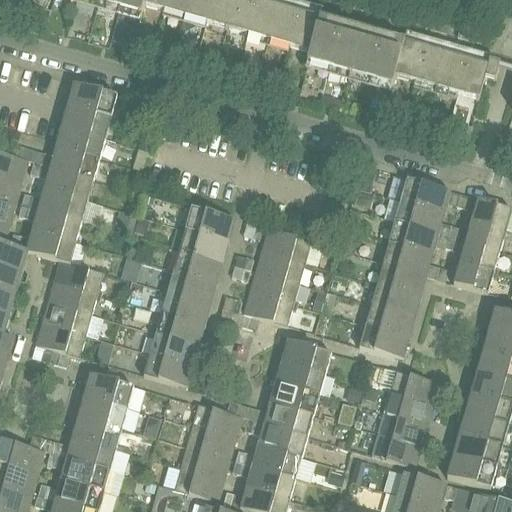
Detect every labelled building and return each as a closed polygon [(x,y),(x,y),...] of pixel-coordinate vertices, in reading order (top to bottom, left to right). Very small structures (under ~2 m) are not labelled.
[(395,80),(479,103),(485,80),(495,83),(499,66),(489,64),(490,60),(405,37),(403,44),(319,21),(322,11),(280,0),(76,0),(141,18),(144,9),(310,55),(307,65),(393,89),(395,80)] [(343,0),(342,6),(352,9),(354,0),(343,0)] [(365,0),(354,0),(352,9),(362,12),(365,0)] [(387,5),(376,2),(373,15),(384,18),(387,5)] [(21,4),(17,19),(26,21),(30,6),(21,4)] [(398,9),(387,5),(384,18),(394,21),(398,9)] [(31,7),(27,21),(37,24),(41,9),(31,7)] [(424,30),(435,33),(439,20),(428,17),(424,30)] [(450,23),(439,20),(435,33),(446,36),(450,23)] [(471,29),(460,26),(457,39),(467,42),(471,29)] [(482,32),(471,29),(467,42),(478,45),(482,32)] [(142,39),(139,50),(151,53),(154,42),(142,39)] [(113,117),(118,100),(78,89),(73,87),(67,109),(115,123),(116,118),(113,117)] [(105,143),(110,126),(114,127),(115,123),(67,109),(62,130),(105,143)] [(101,159),(105,143),(62,130),(56,150),(103,164),(104,160),(101,159)] [(16,149),(13,159),(23,162),(26,151),(16,149)] [(94,183),(98,168),(102,168),(103,164),(56,150),(55,155),(50,171),(94,183)] [(28,164),(32,165),(35,154),(26,151),(23,162),(28,164)] [(32,165),(34,166),(34,165),(41,167),(44,156),(35,154),(32,165)] [(0,155),(0,179),(22,186),(28,164),(23,162),(13,159),(0,155)] [(44,156),(41,167),(41,168),(50,171),(53,159),(44,156)] [(38,180),(41,168),(41,167),(34,165),(34,166),(30,178),(38,180)] [(41,168),(38,180),(46,182),(50,171),(41,168)] [(373,184),(376,174),(376,173),(362,169),(359,180),(373,184)] [(89,201),(94,183),(50,171),(44,193),(91,206),(91,205),(92,201),(89,201)] [(0,202),(16,207),(22,186),(0,179),(0,202)] [(440,192),(406,183),(393,179),(387,200),(401,204),(444,216),(450,195),(445,194),(440,192)] [(38,213),(82,226),(96,230),(103,209),(91,205),(91,206),(44,193),(38,213)] [(447,207),(455,209),(459,197),(450,195),(447,207)] [(373,200),(358,196),(354,207),(370,212),(373,200)] [(25,197),(22,208),(29,211),(32,200),(25,197)] [(469,200),(459,197),(455,209),(466,212),(469,200)] [(29,211),(38,213),(41,202),(32,200),(29,211)] [(0,202),(0,224),(10,228),(16,207),(0,202)] [(511,212),(478,203),(472,224),(505,234),(511,212)] [(340,225),(344,208),(331,204),(327,221),(340,225)] [(401,204),(395,225),(438,237),(444,216),(401,204)] [(18,219),(26,222),(29,211),(22,208),(18,219)] [(29,211),(26,222),(35,224),(38,213),(29,211)] [(191,212),(187,228),(183,228),(182,232),(229,245),(235,224),(191,212)] [(76,247),(82,226),(38,213),(32,234),(76,247)] [(137,218),(119,213),(114,235),(132,239),(134,232),(137,218)] [(360,221),(351,219),(347,233),(355,236),(360,221)] [(145,237),(149,224),(138,221),(134,234),(145,237)] [(0,247),(4,249),(5,248),(10,228),(0,224),(0,247)] [(472,224),(466,245),(499,254),(505,234),(472,224)] [(395,225),(389,245),(432,258),(438,237),(395,225)] [(243,239),(244,239),(252,241),(255,229),(246,226),(243,239)] [(438,237),(446,240),(450,228),(441,226),(438,237)] [(461,231),(450,228),(446,240),(457,243),(461,231)] [(260,243),(263,231),(255,229),(252,241),(260,243)] [(184,238),(179,254),(223,266),(229,245),(182,232),(181,237),(184,238)] [(311,245),(268,232),(262,254),(305,266),(311,245)] [(37,257),(56,262),(61,264),(70,267),(76,247),(32,234),(27,254),(28,254),(28,255),(33,256),(37,257)] [(443,250),(446,240),(438,237),(435,248),(443,250)] [(13,238),(10,249),(18,252),(21,240),(13,238)] [(18,252),(26,254),(30,242),(21,240),(18,252)] [(457,243),(446,240),(443,250),(454,253),(457,243)] [(389,245),(383,267),(426,279),(432,258),(389,245)] [(466,245),(460,266),(494,275),(499,254),(466,245)] [(10,249),(5,248),(4,249),(0,247),(0,270),(22,277),(28,255),(28,254),(27,254),(26,254),(18,252),(10,249)] [(339,275),(343,256),(330,253),(325,272),(339,275)] [(179,254),(175,270),(171,270),(170,273),(217,286),(223,266),(179,254)] [(262,254),(256,275),(299,287),(305,266),(262,254)] [(237,258),(234,268),(243,271),(246,260),(237,258)] [(125,260),(120,281),(136,285),(142,265),(125,260)] [(251,274),(254,263),(246,260),(243,271),(251,274)] [(99,294),(103,278),(104,277),(70,267),(61,264),(54,286),(101,299),(102,295),(99,294)] [(454,287),(488,297),(494,275),(460,266),(454,287)] [(383,267),(377,286),(421,298),(424,285),(426,279),(383,267)] [(240,283),(243,271),(234,268),(231,280),(240,283)] [(438,270),(430,268),(426,280),(434,282),(438,270)] [(0,270),(0,292),(16,297),(22,277),(0,270)] [(448,273),(438,270),(434,282),(445,285),(448,273)] [(240,283),(248,285),(251,274),(243,271),(240,283)] [(172,279),(168,294),(212,306),(217,286),(170,273),(170,279),(172,279)] [(256,275),(250,296),(294,308),(299,287),(256,275)] [(131,285),(126,306),(137,310),(142,288),(131,285)] [(54,286),(48,307),(92,319),(97,303),(100,303),(101,299),(54,286)] [(377,286),(372,307),(415,319),(421,298),(377,286)] [(0,292),(0,314),(10,317),(16,297),(0,292)] [(168,294),(168,296),(165,306),(146,302),(144,311),(158,314),(158,315),(206,328),(212,306),(168,294)] [(317,294),(313,313),(322,315),(326,296),(317,294)] [(260,321),(288,329),(294,308),(250,296),(244,318),(250,319),(258,321),(260,321)] [(226,300),(223,311),(231,314),(234,302),(226,300)] [(242,304),(234,302),(231,314),(239,316),(242,304)] [(48,307),(42,328),(89,341),(91,336),(87,335),(92,319),(48,307)] [(372,307),(366,328),(409,340),(415,319),(372,307)] [(219,323),(228,325),(231,314),(223,311),(219,323)] [(511,317),(494,312),(488,334),(511,340),(511,317)] [(0,339),(4,340),(4,339),(10,317),(0,314),(0,339)] [(228,325),(237,328),(240,317),(239,316),(231,314),(228,325)] [(160,321),(156,337),(200,349),(204,335),(206,328),(158,315),(157,320),(160,321)] [(237,328),(247,331),(250,319),(244,318),(240,317),(237,328)] [(256,333),(260,321),(258,321),(250,319),(247,331),(256,333)] [(70,359),(80,361),(85,345),(88,346),(89,341),(42,328),(36,349),(45,352),(53,354),(62,357),(70,359)] [(359,350),(393,360),(403,362),(409,340),(366,328),(359,350)] [(511,340),(488,334),(482,355),(511,363),(511,340)] [(156,337),(150,357),(194,369),(200,349),(156,337)] [(0,339),(0,362),(8,365),(14,342),(4,339),(4,340),(0,339)] [(326,373),(331,356),(293,345),(287,343),(281,366),(328,379),(330,374),(326,373)] [(33,362),(41,364),(45,352),(36,349),(33,362)] [(41,364),(50,366),(53,354),(45,352),(41,364)] [(50,366),(59,369),(62,357),(53,354),(50,366)] [(511,363),(482,355),(476,375),(511,385),(511,363)] [(67,371),(70,359),(62,357),(59,369),(67,371)] [(188,392),(188,391),(194,369),(150,357),(144,379),(183,390),(188,392)] [(319,399),(323,383),(327,384),(328,379),(281,366),(275,386),(319,399)] [(439,387),(396,374),(389,396),(433,408),(439,387)] [(511,385),(476,375),(470,396),(511,408),(511,385)] [(90,378),(86,392),(84,400),(128,412),(134,390),(95,379),(90,378)] [(314,415),(319,399),(275,386),(271,402),(269,407),(317,421),(318,416),(314,415)] [(346,403),(359,406),(362,393),(349,390),(346,403)] [(366,390),(364,401),(375,404),(378,393),(366,390)] [(389,396),(383,417),(427,429),(433,408),(389,396)] [(511,408),(470,396),(464,417),(508,429),(511,416),(511,408)] [(122,433),(128,412),(84,400),(78,420),(122,433)] [(230,405),(226,417),(236,419),(239,407),(230,405)] [(248,410),(239,407),(236,419),(241,421),(245,422),(248,410)] [(307,440),(312,424),(315,425),(317,421),(269,407),(263,428),(307,440)] [(241,421),(236,419),(226,417),(215,414),(198,409),(192,430),(235,443),(241,421)] [(245,422),(247,422),(253,424),(254,424),(258,413),(248,410),(245,422)] [(253,425),(263,428),(266,415),(258,413),(254,424),(253,424),(253,425)] [(383,417),(377,438),(421,450),(427,429),(383,417)] [(464,417),(459,438),(503,450),(508,429),(464,417)] [(116,453),(122,433),(78,420),(73,441),(116,453)] [(250,436),(253,425),(253,424),(247,422),(244,434),(250,436)] [(263,428),(253,425),(250,436),(260,439),(263,428)] [(302,458),(307,440),(263,428),(257,449),(305,462),(306,459),(302,458)] [(192,430),(186,451),(230,463),(235,443),(192,430)] [(32,438),(29,450),(37,453),(41,440),(32,438)] [(377,438),(371,459),(415,472),(421,450),(377,438)] [(459,438),(453,458),(497,471),(503,450),(459,438)] [(51,443),(41,440),(37,453),(44,455),(47,455),(51,443)] [(110,474),(116,453),(73,441),(72,444),(67,462),(110,474)] [(29,450),(1,443),(0,446),(0,464),(25,472),(38,476),(44,455),(37,453),(29,450)] [(60,446),(51,443),(47,455),(50,456),(57,458),(60,446)] [(347,445),(338,443),(337,449),(346,451),(347,445)] [(60,446),(57,458),(57,459),(66,462),(70,448),(60,446)] [(295,482),(300,467),(303,468),(305,462),(257,449),(251,470),(295,482)] [(186,451),(180,472),(224,484),(230,463),(186,451)] [(238,454),(235,465),(242,467),(245,456),(238,454)] [(47,467),(54,469),(57,459),(57,458),(50,456),(47,467)] [(242,467),(251,469),(254,458),(245,456),(242,467)] [(447,480),(477,489),(490,493),(497,471),(453,458),(447,480)] [(63,472),(66,462),(57,459),(54,469),(63,472)] [(104,495),(110,474),(67,462),(61,483),(104,495)] [(0,464),(0,487),(19,493),(32,497),(38,476),(25,472),(0,464)] [(356,464),(351,484),(360,487),(366,466),(356,464)] [(232,476),(239,478),(242,467),(235,465),(232,476)] [(251,469),(242,467),(239,478),(248,480),(251,469)] [(291,498),(295,482),(251,470),(246,490),(293,504),(295,499),(291,498)] [(218,506),(218,505),(224,484),(180,472),(174,493),(218,506)] [(330,473),(327,487),(341,491),(345,477),(330,473)] [(104,511),(116,511),(120,501),(126,502),(132,479),(114,474),(104,511)] [(441,487),(437,486),(403,476),(398,493),(395,492),(393,498),(440,511),(447,489),(441,487)] [(86,511),(99,511),(104,495),(61,483),(55,503),(86,511)] [(147,486),(144,493),(155,496),(157,489),(147,486)] [(0,509),(9,511),(27,511),(32,497),(19,493),(0,487),(0,509)] [(42,487),(38,498),(45,500),(48,489),(42,487)] [(57,492),(48,489),(45,500),(54,503),(57,492)] [(158,489),(151,511),(164,511),(168,501),(181,506),(183,496),(158,489)] [(456,491),(447,489),(444,501),(453,503),(456,491)] [(286,511),(288,508),(292,509),(293,504),(246,490),(239,511),(240,511),(286,511)] [(460,505),(463,493),(456,491),(453,503),(460,505)] [(227,495),(223,507),(230,508),(233,497),(227,495)] [(510,511),(511,507),(469,495),(464,511),(510,511)] [(242,500),(233,497),(230,508),(239,511),(242,500)] [(38,498),(35,508),(43,510),(45,500),(38,498)] [(395,503),(392,511),(440,511),(393,498),(392,502),(395,503)] [(47,511),(51,511),(54,503),(45,500),(43,510),(47,511)] [(86,511),(55,503),(52,511),(86,511)]
